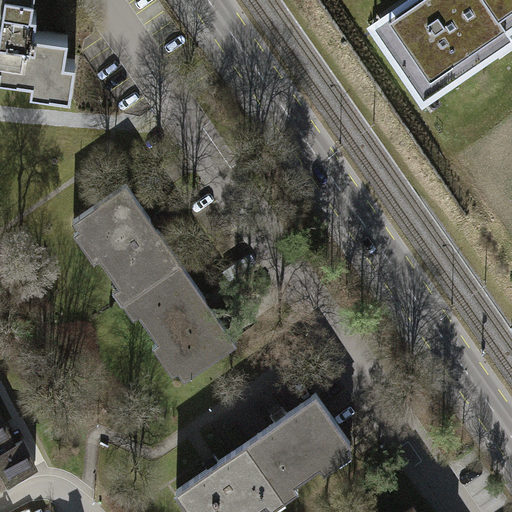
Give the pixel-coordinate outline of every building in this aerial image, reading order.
[(32,0),(0,0),(0,74),(31,79),(29,90),(68,95),(72,62),(64,61),(67,36),(34,32),(36,12),(31,12),(32,0)] [(419,0),(375,29),(430,113),(511,54),(511,27),(493,0),(419,0)] [(511,0),(493,0),(511,27),(511,0)] [(188,273),(132,186),(78,224),(85,233),(78,237),(97,265),(104,260),(121,285),(113,291),(131,311),(188,273)] [(190,382),(240,348),(188,273),(131,311),(139,322),(145,318),(165,348),(160,351),(178,377),(182,372),(190,382)] [(366,445),(330,395),(260,439),(296,494),(366,445)] [(0,490),(43,470),(28,441),(22,444),(4,407),(0,408),(0,490)] [(260,439),(183,492),(198,511),(266,511),(296,494),(260,439)] [(431,511),(420,493),(414,496),(424,511),(431,511)]
